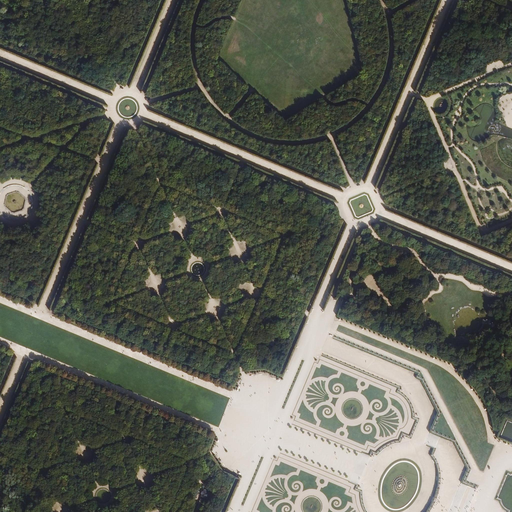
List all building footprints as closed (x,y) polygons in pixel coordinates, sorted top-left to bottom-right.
[(460,335),(456,336),(467,341),(479,346),(486,337),(497,337),(501,329),(494,318),(494,320),(492,319),(491,320),(490,319),(487,319),(484,318),(482,319),(482,322),(480,323),(478,324),(478,325),(476,327),(475,326),(472,331),(468,334),(467,333),(467,331),(464,330),(460,335)] [(162,335),(155,333),(152,340),(159,343),(162,335)] [(189,347),(175,341),(172,348),(186,355),(189,347)] [(511,511),(511,473),(511,474),(507,472),(496,499),(500,500),(500,502),(501,504),(503,507),(505,509),(508,511),(507,511),(511,511)] [(200,476),(193,473),(190,480),(198,484),(201,477),(200,476)] [(211,494),(203,490),(202,492),(201,492),(200,495),(201,495),(200,498),(207,501),(208,501),(211,494)]
